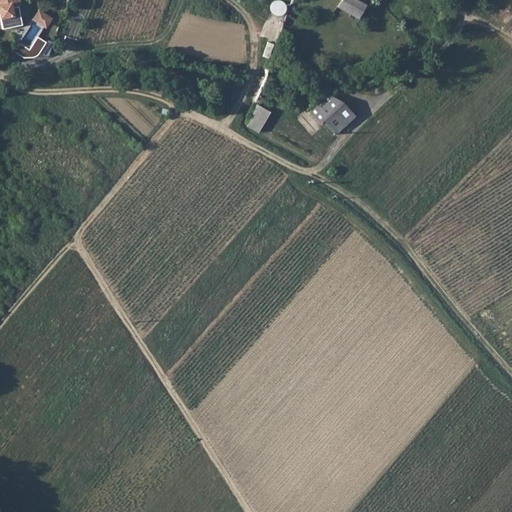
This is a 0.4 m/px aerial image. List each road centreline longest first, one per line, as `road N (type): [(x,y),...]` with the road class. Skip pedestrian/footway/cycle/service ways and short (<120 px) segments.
road 1 (track): [(0,78),(45,93),(133,93),(308,174),(389,228),(511,375)]
road 2 (track): [(245,511),(74,244)]
road 3 (track): [(450,0),(457,31),(446,48),(308,174)]
road 4 (track): [(74,244),(179,112)]
